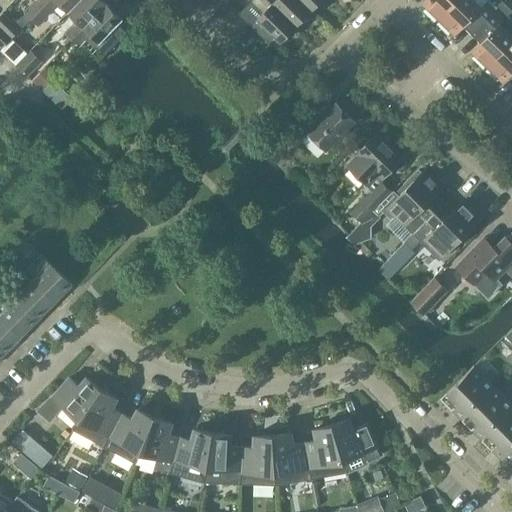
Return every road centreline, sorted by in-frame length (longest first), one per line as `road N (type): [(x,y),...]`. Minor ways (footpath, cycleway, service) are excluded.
road 1 (residential): [(0,420),(93,328),(150,364),(223,389),(269,390),(347,369),(403,411),(498,511)]
road 2 (residential): [(335,51),(511,188)]
road 3 (residential): [(172,0),(236,61),(263,75),(311,71),(335,51)]
road 4 (residential): [(511,129),(387,0)]
